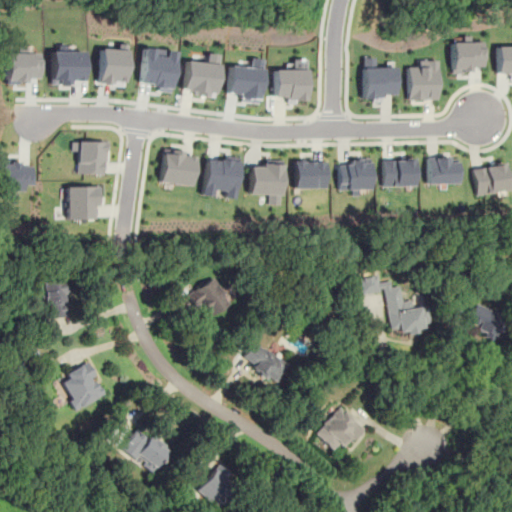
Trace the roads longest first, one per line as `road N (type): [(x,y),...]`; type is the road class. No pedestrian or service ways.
road 1 (residential): [(22,121),(97,112),(248,130),(331,130),(444,127),(483,116)]
road 2 (residential): [(345,511),(275,445),(166,368),(128,294)]
road 3 (residential): [(331,130),(335,0)]
road 4 (residential): [(121,241),(135,116)]
